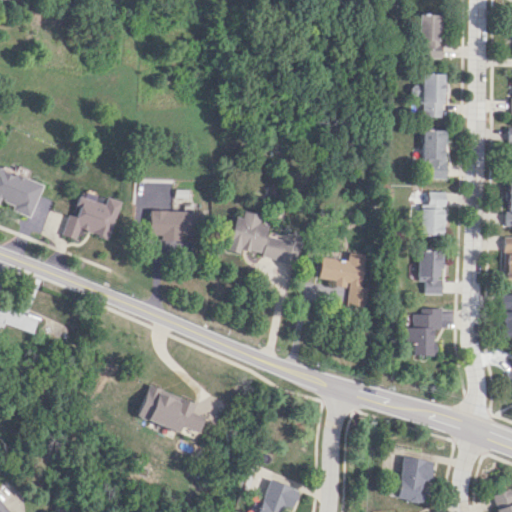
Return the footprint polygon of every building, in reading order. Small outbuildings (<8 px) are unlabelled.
[(440,14),(418,14),(417,57),(438,58),(440,14)] [(442,73),(420,73),(419,116),(441,116),(442,73)] [(420,160),(427,160),(427,178),(443,178),(444,129),(421,129),(420,160)] [(41,183),(0,167),(0,203),(11,207),(10,210),(28,217),(41,183)] [(443,191),(426,191),(425,204),(419,203),(418,234),(440,235),(441,205),(443,205),(443,191)] [(59,235),(75,239),(77,230),(107,239),(118,201),(105,197),(103,203),(77,196),(71,214),(66,213),(59,235)] [(147,209),(147,234),(159,234),(159,239),(196,239),(196,209),(147,209)] [(224,249),(237,253),(239,249),(293,264),(299,242),(265,232),(267,225),(258,222),(260,215),(241,210),(239,218),(234,216),(224,249)] [(423,293),(440,294),(441,280),(437,280),(438,269),(440,269),(440,250),(417,249),(416,280),(424,280),(423,293)] [(318,256),(316,280),(345,283),(343,306),(362,307),(364,286),(359,285),(362,254),(346,252),(345,259),(318,256)] [(33,333),(38,316),(0,304),(0,327),(3,328),(4,324),(33,333)] [(412,355),(434,355),(435,329),(441,329),(441,307),(412,307),(412,327),(404,327),(404,344),(412,344),(412,355)] [(179,425),(197,432),(203,416),(191,411),(195,402),(147,385),(136,417),(177,432),(179,425)] [(423,502),(430,460),(402,456),(395,498),(423,502)] [(296,490),(267,478),(253,511),(281,511),(284,506),(288,508),(296,490)] [(489,495),(494,511),(511,511),(511,498),(509,488),(489,495)] [(0,511),(8,511),(0,501),(0,511)]
